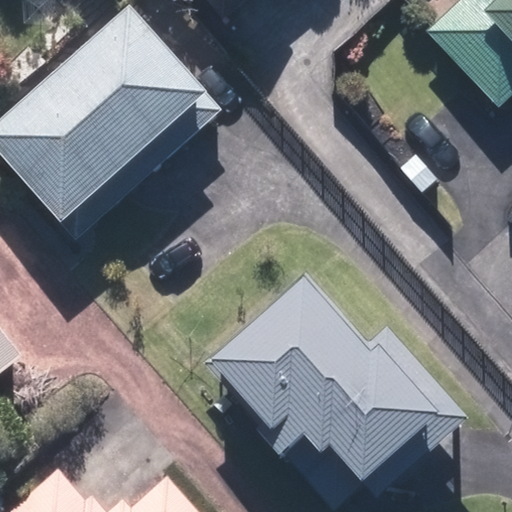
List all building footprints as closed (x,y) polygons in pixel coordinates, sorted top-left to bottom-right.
[(0,0),(0,1),(36,39),(78,0),(0,0)] [(220,0),(234,15),(251,0),(220,0)] [(511,0),(461,0),(427,34),(507,115),(511,110),(511,0)] [(221,114),(133,14),(0,129),(0,163),(71,245),(221,114)] [(371,353),(304,278),(202,369),(295,472),(327,443),(379,502),(469,423),(391,336),(371,353)] [(0,317),(0,380),(31,355),(0,317)] [(109,511),(68,465),(13,511),(200,511),(170,478),(131,511),(109,511)]
